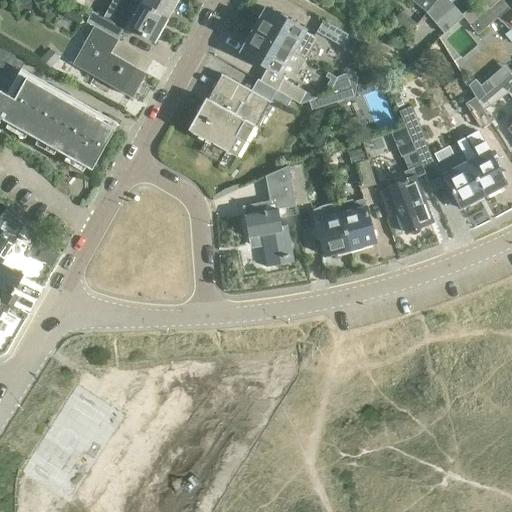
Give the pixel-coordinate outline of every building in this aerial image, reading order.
[(110,36),(116,39),(122,28),(128,32),(130,29),(154,42),(167,19),(133,0),(112,0),(103,18),(93,12),(87,22),(95,27),(110,36)] [(178,0),(133,0),(167,19),(178,0)] [(411,0),(426,11),(435,0),(411,0)] [(448,0),(436,0),(427,12),(445,34),(464,17),(448,0)] [(470,24),(470,25),(471,26),(500,0),(477,0),(462,14),(470,24)] [(500,0),(471,26),(477,34),(497,17),(507,28),(511,28),(511,29),(511,11),(502,0),(500,0)] [(255,30),(292,51),(304,58),(314,41),(317,35),(306,29),(303,27),(302,28),(271,9),(270,11),(272,12),(268,19),(263,17),(255,30)] [(407,15),(400,25),(409,32),(416,23),(407,15)] [(316,32),(341,46),(348,34),(323,20),(316,32)] [(118,40),(116,39),(110,36),(95,27),(74,64),(132,98),(146,74),(144,73),(152,59),(118,40)] [(304,58),(255,30),(242,53),(266,67),(259,80),(277,90),(299,103),(306,91),(284,78),(285,75),(292,79),(304,58)] [(0,121),(2,119),(91,170),(115,127),(20,73),(28,59),(0,42),(0,121)] [(50,48),(40,58),(49,68),(59,57),(50,48)] [(301,68),(300,82),(315,83),(314,96),(354,98),(355,70),(301,68)] [(511,72),(478,100),(484,109),(507,92),(511,98),(511,126),(510,128),(511,131),(511,72)] [(277,90),(259,80),(257,79),(251,90),(222,74),(221,75),(222,76),(208,99),(206,98),(189,129),(228,152),(228,151),(236,156),(254,126),(257,127),(257,126),(256,126),(270,102),(271,103),(271,102),(277,90)] [(475,78),(468,85),(478,100),(493,87),(487,79),(480,85),(475,78)] [(475,97),(465,103),(481,128),(491,122),(475,97)] [(411,141),(423,168),(435,163),(423,138),(425,137),(411,105),(398,110),(411,141)] [(457,141),(486,195),(508,184),(484,141),(480,132),(477,130),(457,141)] [(412,174),(423,168),(411,141),(400,146),(412,174)] [(461,208),(486,195),(457,141),(456,141),(460,150),(437,162),(443,174),(461,208)] [(367,159),(363,148),(348,152),(351,164),(367,159)] [(361,181),(357,182),(358,187),(359,186),(360,189),(375,184),(368,159),(355,163),(361,181)] [(288,166),(296,206),(308,204),(304,176),(301,163),(288,166)] [(295,205),(296,206),(288,166),(288,165),(265,175),(270,200),(243,205),(251,248),(263,246),(266,268),(294,263),(287,226),(282,227),(278,208),(295,205)] [(381,190),(390,216),(396,215),(398,220),(400,227),(403,232),(405,231),(405,232),(435,220),(418,176),(381,190)] [(439,177),(430,180),(434,191),(443,187),(439,177)] [(341,213),(350,249),(375,242),(363,200),(353,202),(353,210),(341,213)] [(324,255),(350,249),(341,213),(338,203),(331,203),(325,204),(320,206),(312,210),(316,226),(313,228),(312,232),(313,236),(316,239),(320,240),(324,255)] [(23,276),(1,264),(23,225),(6,211),(0,218),(0,315),(7,304),(11,306),(17,295),(13,293),(23,276)]
